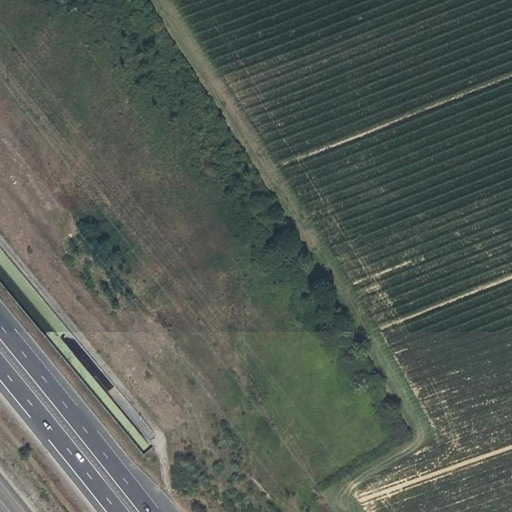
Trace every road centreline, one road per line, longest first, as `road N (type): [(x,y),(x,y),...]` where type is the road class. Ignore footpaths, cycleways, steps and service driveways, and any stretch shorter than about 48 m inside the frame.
road 1 (motorway): [(150,511),(0,325)]
road 2 (motorway): [(0,367),(116,511)]
